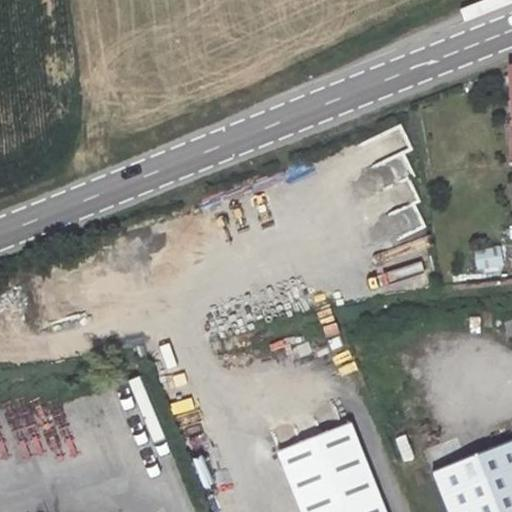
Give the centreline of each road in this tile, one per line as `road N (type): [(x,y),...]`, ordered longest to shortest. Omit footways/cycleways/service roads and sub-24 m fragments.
road 1 (secondary): [(0,235),(511,33)]
road 2 (unknown): [(259,511),(192,352),(190,324),(197,304),(270,264)]
road 3 (unknown): [(172,511),(146,487),(121,481),(64,482),(0,496)]
